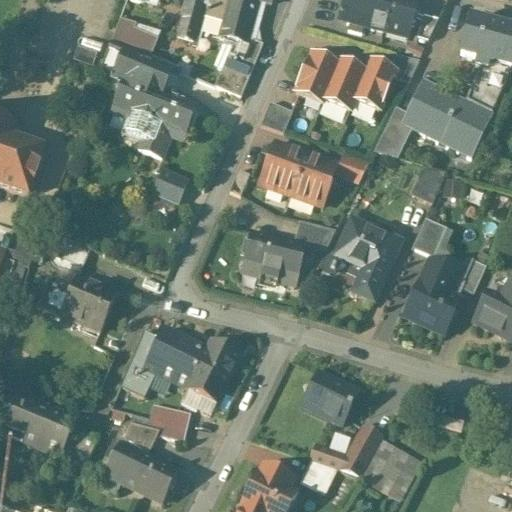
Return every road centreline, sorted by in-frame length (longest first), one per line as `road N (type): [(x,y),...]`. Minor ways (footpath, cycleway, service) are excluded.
road 1 (residential): [(288,333),(194,305),(182,284),(297,0)]
road 2 (residential): [(288,333),(511,394)]
road 3 (residential): [(200,511),(288,333)]
